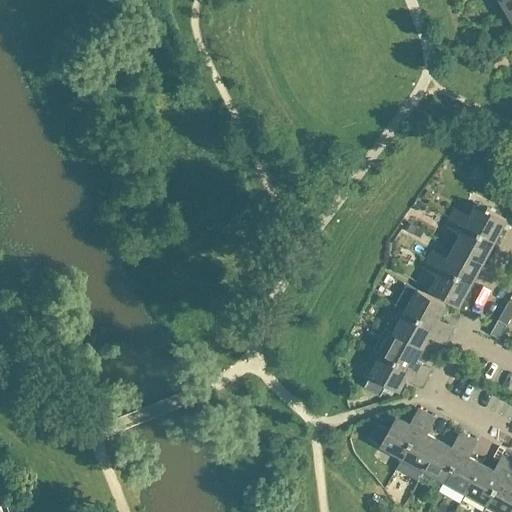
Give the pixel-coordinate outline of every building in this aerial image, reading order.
[(511,0),(499,0),(507,14),(511,10),(511,0)] [(506,220),(477,204),(470,217),(455,209),(450,217),(494,242),(506,220)] [(482,263),(494,242),(450,217),(445,227),(460,235),(454,247),(482,263)] [(482,263),(454,247),(447,259),(432,251),(427,260),(471,284),(482,263)] [(458,306),(471,284),(427,260),(422,269),(437,277),(430,290),(458,306)] [(438,318),(445,306),(417,290),(405,312),(449,336),(454,327),(438,318)] [(511,313),(511,303),(508,301),(490,334),(498,338),(511,313)] [(449,336),(405,312),(393,333),(422,349),(428,337),(444,345),(449,336)] [(415,361),(422,349),(393,333),(385,328),(373,349),(382,354),(426,378),(431,370),(415,361)] [(426,378),(382,354),(363,387),(380,397),(386,385),(398,392),(405,378),(421,387),(426,378)] [(402,458),(426,414),(417,409),(409,424),(396,417),(389,429),(378,423),(369,440),(402,458)] [(423,470),(439,441),(426,434),(435,419),(426,414),(402,458),(396,469),(417,481),(423,470)] [(444,481),(468,437),(459,432),(451,447),(439,441),(423,470),(444,481)] [(465,493),(481,464),(469,458),(477,442),(468,437),(444,481),(465,493)] [(486,504),(510,460),(501,455),(493,471),(481,464),(465,493),(486,504)] [(511,511),(511,481),(511,478),(511,461),(510,460),(486,504),(500,511),(511,511)] [(0,503),(11,500),(5,482),(0,483),(0,503)]
